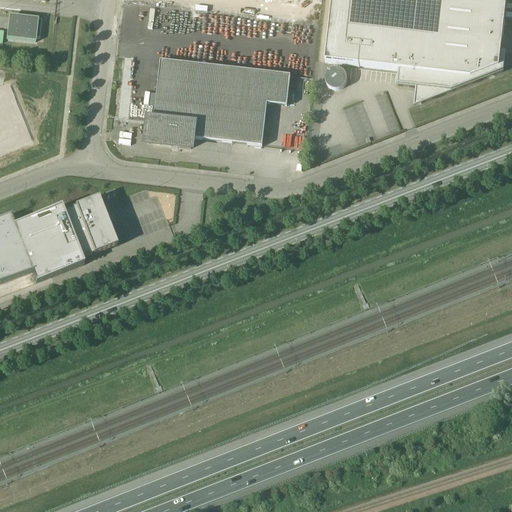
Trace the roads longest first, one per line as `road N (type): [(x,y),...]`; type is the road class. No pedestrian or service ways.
road 1 (secondary): [(0,351),(511,153)]
road 2 (motorway): [(511,350),(98,511)]
road 3 (unclassified): [(90,169),(289,191),(511,106)]
road 4 (motorway): [(163,511),(511,376)]
road 5 (unknown): [(195,182),(190,216),(175,234),(0,304)]
road 6 (unclassified): [(108,0),(90,169)]
